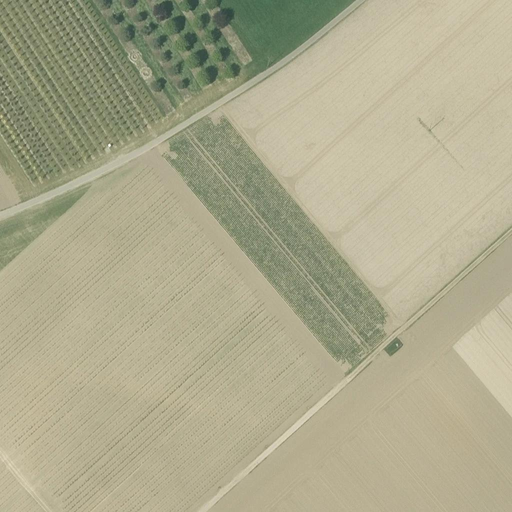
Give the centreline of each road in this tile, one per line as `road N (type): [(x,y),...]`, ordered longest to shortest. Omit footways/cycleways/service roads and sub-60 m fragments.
road 1 (track): [(0,216),(153,145),(286,60),(360,0)]
road 2 (track): [(201,511),(511,230)]
